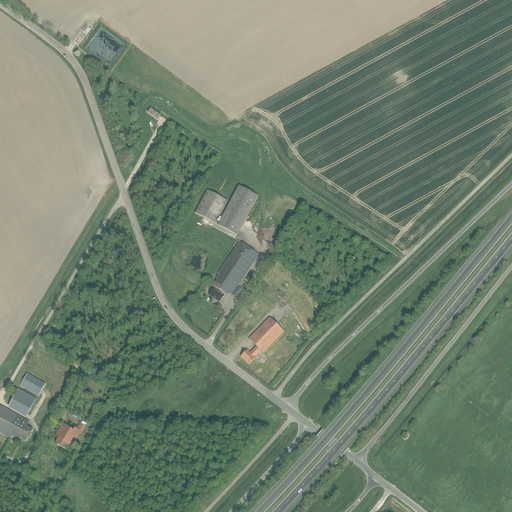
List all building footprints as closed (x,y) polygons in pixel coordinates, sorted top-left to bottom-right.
[(158,119),(161,115),(151,108),(148,112),(158,119)] [(237,235),(258,196),(239,186),(218,225),(237,235)] [(215,224),(228,201),(208,190),(195,213),(215,224)] [(289,219),(298,203),(287,196),(284,201),(287,202),(285,205),(287,206),(284,211),(286,212),(284,216),(289,219)] [(272,219),(265,231),(277,238),(282,228),(276,224),(277,222),(272,219)] [(232,295),(259,255),(237,241),(234,245),(237,247),(219,273),(220,274),(217,278),(218,279),(213,285),(214,287),(211,290),(212,291),(208,296),(220,303),(225,295),(231,295),(232,295)] [(236,299),(242,290),(239,288),(233,296),(236,299)] [(307,297),(314,305),(316,303),(310,295),(307,297)] [(260,353),(262,355),(284,332),(270,319),(249,340),(256,347),(250,354),(247,351),(241,357),(249,366),(256,359),(255,358),(260,353)] [(39,396),(46,384),(27,373),(20,386),(39,396)] [(36,399),(19,389),(9,407),(26,417),(36,399)] [(31,434),(33,430),(26,427),(29,421),(0,405),(0,433),(10,439),(12,437),(20,441),(21,439),(27,442),(29,438),(29,439),(32,434),(31,434)] [(81,436),(85,428),(80,425),(77,430),(75,429),(74,430),(63,424),(55,437),(58,439),(55,445),(65,451),(69,445),(71,446),(75,438),(77,439),(79,435),(81,436)]
